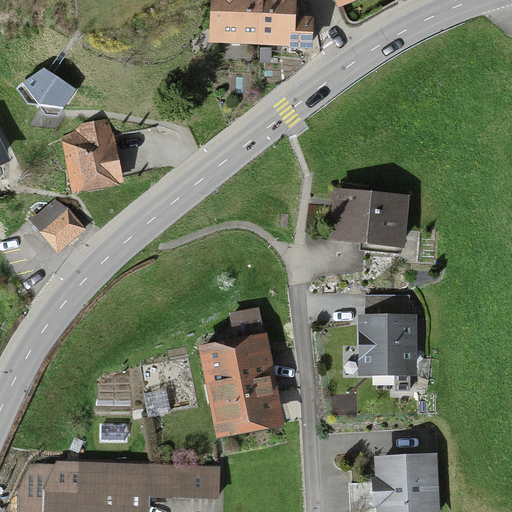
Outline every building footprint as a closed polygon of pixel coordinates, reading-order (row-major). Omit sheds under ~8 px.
[(220,0),(219,36),(261,38),(263,0),(220,0)] [(263,0),(261,38),(291,40),(290,46),(310,47),(311,21),(292,20),(293,0),(263,0)] [(77,90),(46,70),(24,85),(40,107),(65,109),(77,90)] [(86,180),(121,174),(111,121),(89,125),(90,127),(80,130),(63,138),(69,168),(79,166),(81,177),(86,180)] [(406,200),(339,193),(335,231),(374,235),(373,242),(401,245),(402,245),(406,200)] [(35,222),(59,251),(84,230),(68,210),(61,216),(53,206),(35,222)] [(366,322),(366,370),(411,369),(411,322),(410,322),(409,297),(367,297),(368,322),(366,322)] [(205,348),(208,365),(214,364),(226,427),(274,418),(262,355),(267,354),(259,311),(234,316),(239,341),(205,348)] [(162,388),(158,367),(145,369),(149,391),(162,388)] [(170,413),(166,391),(147,395),(151,417),(170,413)] [(374,482),(375,502),(384,502),(384,511),(434,511),(432,459),(382,462),(383,482),(374,482)] [(160,495),(162,470),(33,465),(21,490),(20,511),(144,511),(145,495),(160,495)] [(177,471),(162,470),(160,495),(219,497),(220,469),(177,467),(177,471)]
